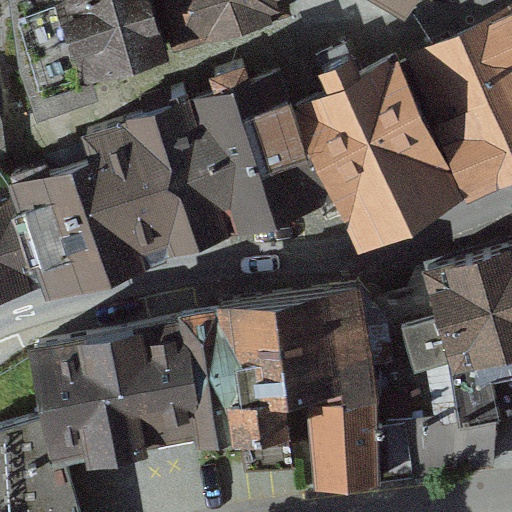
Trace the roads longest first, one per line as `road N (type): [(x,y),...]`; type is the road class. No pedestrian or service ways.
road 1 (residential): [(511,194),(378,247),(47,301),(0,323)]
road 2 (residential): [(311,28),(428,30),(507,0)]
